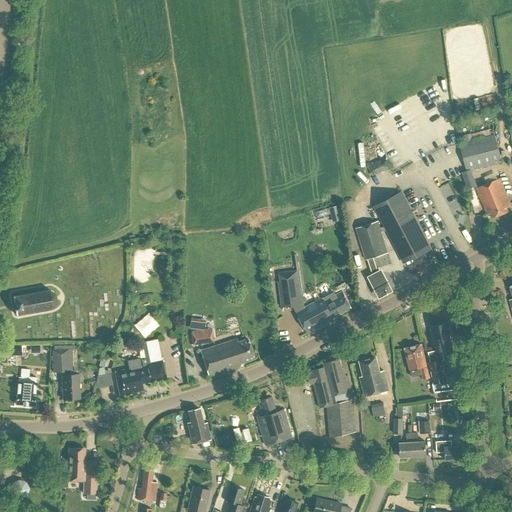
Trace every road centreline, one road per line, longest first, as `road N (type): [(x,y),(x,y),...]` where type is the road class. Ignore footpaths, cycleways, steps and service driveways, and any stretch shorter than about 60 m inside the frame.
road 1 (tertiary): [(0,428),(90,425),(206,391),(265,370),(469,263)]
road 2 (track): [(30,0),(0,247)]
road 3 (residential): [(383,472),(141,445)]
road 4 (residential): [(486,477),(469,263)]
